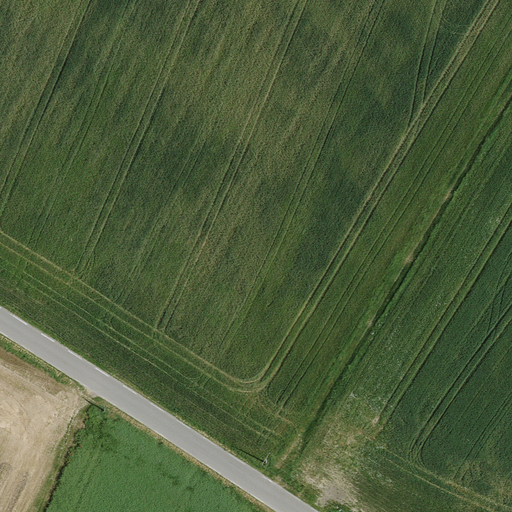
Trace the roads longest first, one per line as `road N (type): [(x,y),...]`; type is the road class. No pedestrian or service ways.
road 1 (track): [(275,496),(511,90)]
road 2 (residential): [(298,511),(0,318)]
